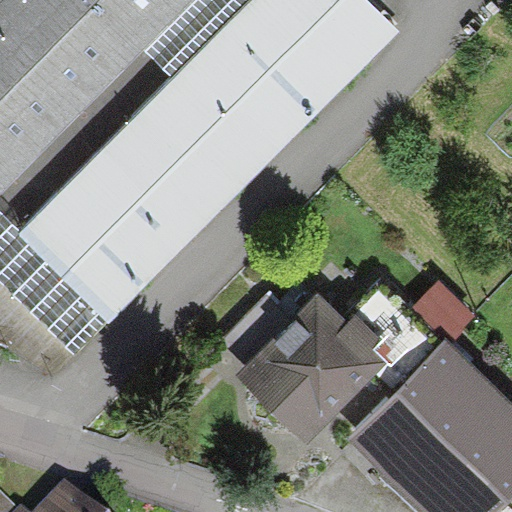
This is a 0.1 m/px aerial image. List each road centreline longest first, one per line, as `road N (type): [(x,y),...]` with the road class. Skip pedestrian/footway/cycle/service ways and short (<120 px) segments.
road 1 (unknown): [(14,442),(418,14),(422,0)]
road 2 (residential): [(0,437),(223,511)]
